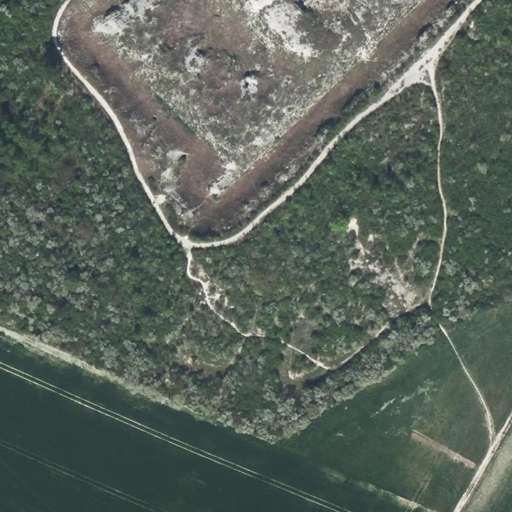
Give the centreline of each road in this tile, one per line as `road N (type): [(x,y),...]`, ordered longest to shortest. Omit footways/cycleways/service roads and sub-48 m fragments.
road 1 (track): [(490,0),(233,239),(189,245),(169,227),(126,134),(55,38),(70,0)]
road 2 (track): [(189,245),(190,276),(205,286),(208,306),(240,333),(271,336),(333,367),(389,322),(428,304),(445,211),(427,58)]
